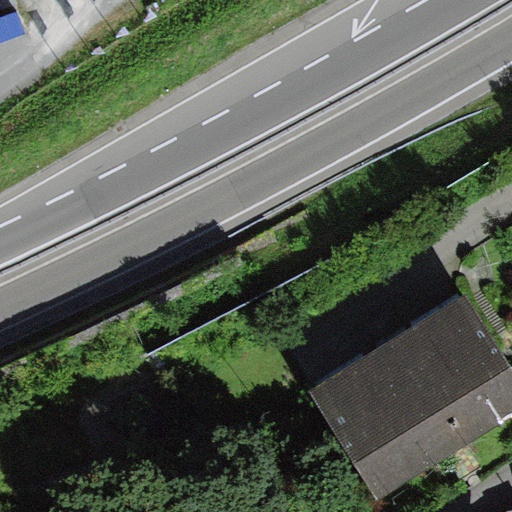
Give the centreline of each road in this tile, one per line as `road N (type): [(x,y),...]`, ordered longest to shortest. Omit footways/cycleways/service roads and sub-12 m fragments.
road 1 (primary): [(0,307),(379,113),(511,32)]
road 2 (primary): [(444,0),(0,240)]
